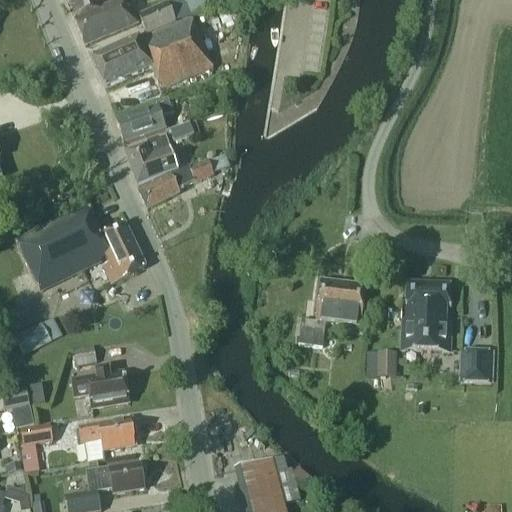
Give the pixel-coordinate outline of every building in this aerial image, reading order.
[(64,0),(73,21),(97,11),(112,4),(111,1),(112,0),(64,0)] [(189,0),(183,2),(187,16),(202,12),(198,0),(189,0)] [(141,24),(145,36),(175,25),(174,22),(187,18),(182,1),(168,6),(167,4),(133,19),(126,1),(74,23),(84,48),(136,26),(141,24)] [(175,25),(145,36),(138,40),(137,38),(90,60),(104,89),(151,69),(159,90),(211,70),(190,19),(175,25)] [(160,119),(171,115),(166,101),(155,105),(156,108),(115,122),(123,145),(165,131),(160,119)] [(196,122),(170,130),(174,144),(200,135),(196,122)] [(124,155),(138,192),(177,174),(164,138),(159,140),(158,138),(145,143),(146,146),(124,155)] [(225,157),(207,164),(213,176),(230,169),(225,157)] [(177,174),(138,192),(146,210),(179,194),(177,190),(194,183),(194,185),(213,177),(205,162),(177,174)] [(124,226),(102,236),(87,206),(14,241),(39,293),(99,263),(97,261),(104,257),(108,265),(101,268),(110,287),(145,269),(124,226)] [(359,328),(364,289),(320,284),(315,323),(296,321),(293,346),(321,349),(324,324),(359,328)] [(449,311),(450,286),(406,285),(405,309),(410,310),(409,327),(404,327),(403,354),(447,356),(452,356),(453,324),(445,324),(446,311),(449,311)] [(387,320),(401,321),(402,312),(388,312),(387,320)] [(41,325),(13,340),(22,359),(51,344),(41,325)] [(74,352),(77,369),(97,366),(94,349),(74,352)] [(13,371),(24,365),(18,353),(7,359),(13,371)] [(377,380),(395,381),(395,355),(378,355),(367,354),(366,380),(377,380)] [(492,355),(461,354),(460,385),(491,386),(492,355)] [(127,403),(129,403),(125,383),(123,383),(122,375),(107,378),(106,372),(95,374),(96,378),(71,382),(73,400),(89,398),(91,411),(127,405),(127,403)] [(30,390),(33,410),(46,408),(42,388),(30,390)] [(16,431),(34,427),(26,392),(0,397),(0,398),(4,414),(12,412),(16,431)] [(101,452),(133,447),(133,445),(132,445),(132,442),(134,442),(133,433),(131,433),(129,422),(113,425),(113,423),(77,429),(80,445),(88,444),(91,463),(103,461),(101,452)] [(50,426),(20,431),(23,449),(53,445),(50,426)] [(284,459),(271,463),(239,471),(250,511),(284,511),(282,506),(299,501),(292,472),(287,473),(284,459)] [(20,465),(7,468),(9,476),(22,474),(20,465)] [(112,496),(142,491),(138,466),(85,475),(88,494),(63,498),(65,511),(98,511),(96,494),(111,491),(112,496)] [(315,484),(298,471),(297,471),(293,475),(296,487),(306,495),(315,484)]
